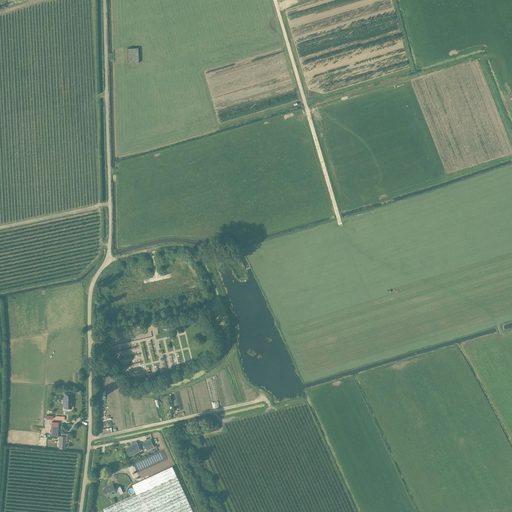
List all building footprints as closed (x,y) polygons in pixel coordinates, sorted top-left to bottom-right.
[(138,48),(128,48),(128,63),(139,63),(139,58),(141,58),(141,52),(138,52),(138,48)] [(174,322),(169,323),(165,322),(162,325),(163,329),(167,330),(170,327),(175,326),(174,322)] [(63,408),(71,408),(71,401),(72,401),(72,397),(71,397),(71,393),(63,393),(63,397),(62,398),(62,404),(63,404),(63,408)] [(59,422),(51,421),(50,435),(58,436),(59,422)] [(61,436),(60,436),(59,436),(59,448),(64,448),(64,449),(65,449),(65,443),(67,443),(67,436),(67,434),(61,433),(61,436)] [(155,447),(151,439),(143,443),(144,444),(142,444),(144,448),(146,448),(146,449),(147,448),(148,451),(155,447)] [(126,448),(129,455),(140,450),(136,441),(132,443),(132,445),(126,448)] [(146,461),(134,464),(136,471),(148,468),(146,461)] [(173,466),(137,483),(149,511),(193,511),(177,475),(178,475),(175,468),(174,469),(173,466)] [(149,511),(137,483),(132,485),(136,493),(103,509),(104,511),(149,511)] [(103,489),(105,492),(106,492),(107,496),(116,492),(119,490),(120,494),(123,493),(120,486),(117,488),(115,489),(113,485),(103,489)]
